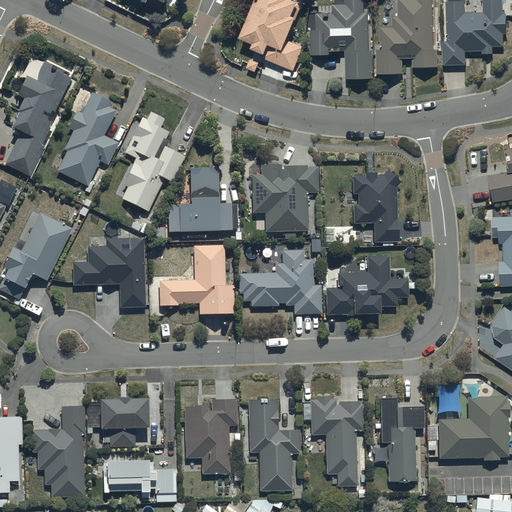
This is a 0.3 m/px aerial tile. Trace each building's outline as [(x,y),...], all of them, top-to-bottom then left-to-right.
[(254,0),(240,36),(253,41),(251,47),(264,52),(262,57),(294,69),(302,45),(287,40),(296,15),(292,14),(297,0),(254,0)] [(318,29),(310,29),(312,54),(333,52),(333,50),(344,49),(346,78),(374,76),(372,49),(370,49),(368,11),(363,11),(362,0),(346,0),(346,2),(331,3),(332,11),(317,12),(318,29)] [(380,25),(380,48),(376,48),(376,72),(404,72),(403,57),(412,57),(412,66),(437,66),(437,48),(434,48),(433,0),(397,0),(398,16),(393,16),(393,25),(380,25)] [(447,39),(442,40),(443,64),(466,63),(465,50),(482,50),(482,53),(493,52),(493,45),(504,45),(504,33),(507,33),(506,12),(502,12),(501,0),(482,0),(483,11),(466,12),(465,0),(452,0),(445,0),(447,39)] [(35,79),(24,74),(15,94),(22,97),(16,110),(17,111),(11,124),(21,129),(5,164),(29,175),(43,145),(41,145),(52,121),(46,119),(50,110),(53,111),(69,76),(55,70),(57,66),(44,60),(35,79)] [(66,150),(56,169),(86,185),(99,161),(106,164),(118,142),(104,135),(116,111),(108,106),(111,101),(92,91),(81,112),(76,109),(66,127),(72,130),(63,148),(66,150)] [(134,156),(121,183),(127,186),(121,198),(148,211),(165,178),(172,182),(185,156),(166,146),(169,140),(165,138),(168,131),(159,126),(164,118),(150,111),(146,118),(142,116),(124,151),(134,156)] [(489,174),(493,200),(511,197),(511,147),(506,149),(508,162),(506,162),(508,171),(489,174)] [(260,174),(251,174),(253,211),(265,211),(266,230),(284,230),(285,238),(295,238),(294,230),(308,229),(306,192),(318,192),(317,166),(306,166),(306,164),(280,165),(280,162),(260,163),(260,174)] [(190,203),(167,204),(168,231),(231,229),(231,228),(237,227),(236,204),(230,204),(230,202),(217,202),(216,166),(189,167),(190,203)] [(364,175),(352,175),(352,193),(358,193),(357,204),(353,204),(353,223),(373,223),(372,240),(381,240),(381,245),(392,245),(392,241),(398,241),(398,217),(396,217),(397,187),(400,182),(386,170),(383,175),(376,175),(376,172),(364,172),(364,175)] [(511,208),(511,215),(493,216),(494,237),(500,237),(500,243),(503,243),(503,260),(499,260),(500,285),(511,285),(511,208)] [(0,275),(3,277),(0,283),(0,289),(20,299),(27,281),(31,272),(47,279),(71,227),(39,212),(21,250),(11,245),(2,266),(3,266),(0,273),(0,275)] [(164,238),(164,227),(153,227),(154,239),(164,238)] [(119,306),(144,305),(142,237),(104,238),(105,245),(86,246),(86,260),(73,261),(73,284),(118,283),(119,306)] [(224,244),(192,245),(193,279),(158,280),(159,305),(178,305),(178,302),(198,302),(198,313),(233,313),(232,284),(224,284),(224,244)] [(293,304),(293,312),(321,312),(321,285),(312,285),(312,260),(304,260),(304,249),(282,250),(282,263),(274,263),(274,272),(238,272),(239,292),(243,292),(243,301),(250,300),(250,306),(278,306),(278,302),(285,302),(285,304),(293,304)] [(388,254),(367,255),(367,271),(337,272),(337,287),(325,287),(326,315),(353,314),(353,313),(380,312),(379,307),(396,306),(396,297),(408,297),(407,277),(389,278),(388,254)] [(504,305),(492,324),(494,337),(504,343),(495,358),(511,368),(511,309),(504,305)] [(117,398),(99,398),(99,427),(109,427),(109,446),(135,446),(134,426),(147,426),(147,397),(127,397),(127,395),(117,395),(117,398)] [(317,399),(310,399),(311,434),(325,434),(325,475),(337,475),(337,486),(356,486),(356,429),(363,429),(363,403),(359,403),(359,399),(339,399),(339,403),(335,403),(335,399),(329,399),(329,395),(317,395),(317,399)] [(508,453),(511,453),(511,447),(509,448),(508,418),(509,418),(508,401),(506,401),(505,395),(466,396),(467,417),(438,418),(439,459),(483,457),(483,461),(499,460),(499,457),(508,457),(508,453)] [(277,398),(266,398),(266,396),(258,396),(259,399),(247,399),(248,453),(258,452),(259,490),(292,490),(291,454),(300,454),(300,428),(278,429),(277,398)] [(192,405),(183,406),(185,458),(201,457),(202,473),(229,473),(227,425),(237,425),(236,397),(212,398),(212,408),(206,408),(206,403),(192,403),(192,405)] [(396,397),(379,397),(380,441),(387,441),(388,481),(416,480),(415,427),(423,427),(422,406),(396,407),(396,397)] [(84,405),(61,405),(61,429),(31,429),(31,451),(37,451),(37,469),(45,469),(45,484),(50,484),(51,496),(83,496),(82,433),(85,433),(84,405)] [(0,491),(8,492),(8,481),(17,481),(17,443),(22,443),(21,416),(0,416),(0,491)] [(147,458),(105,459),(106,462),(102,462),(103,491),(141,490),(141,498),(150,498),(150,492),(155,492),(156,501),(176,501),(175,468),(153,468),(153,469),(148,469),(147,458)] [(477,497),(475,511),(509,511),(511,500),(508,500),(508,495),(496,494),(496,500),(477,497)] [(267,511),(252,501),(244,511),(267,511)] [(181,511),(184,508),(175,502),(168,511),(181,511)] [(238,511),(240,510),(228,503),(221,511),(238,511)]
